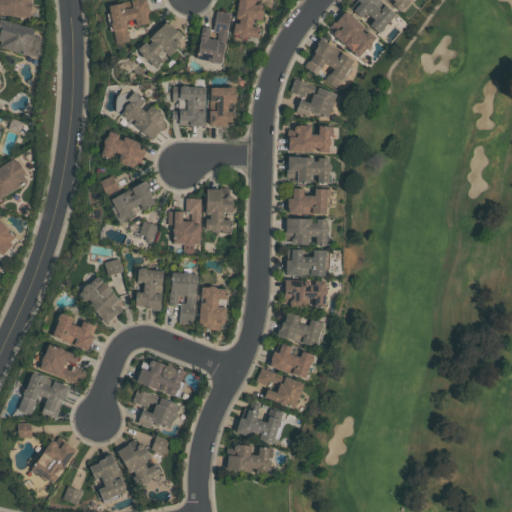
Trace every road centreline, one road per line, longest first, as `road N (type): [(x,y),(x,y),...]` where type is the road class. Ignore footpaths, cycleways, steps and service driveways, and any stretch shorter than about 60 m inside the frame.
road 1 (residential): [(203,511),(209,430),(259,304),(267,97),(279,59),(319,0)]
road 2 (residential): [(0,358),(45,252),(68,164),(76,73),(70,4)]
road 3 (residential): [(237,369),(138,337),(117,356),(99,420)]
